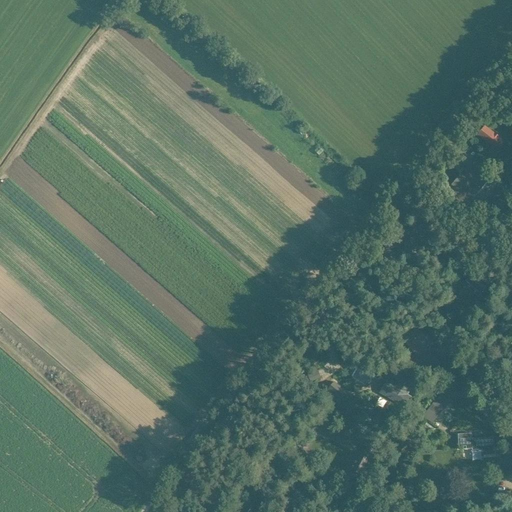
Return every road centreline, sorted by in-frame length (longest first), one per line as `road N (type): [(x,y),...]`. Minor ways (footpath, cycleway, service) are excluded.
road 1 (track): [(403,181),(137,511)]
road 2 (track): [(511,59),(403,181)]
road 3 (track): [(403,181),(511,274)]
